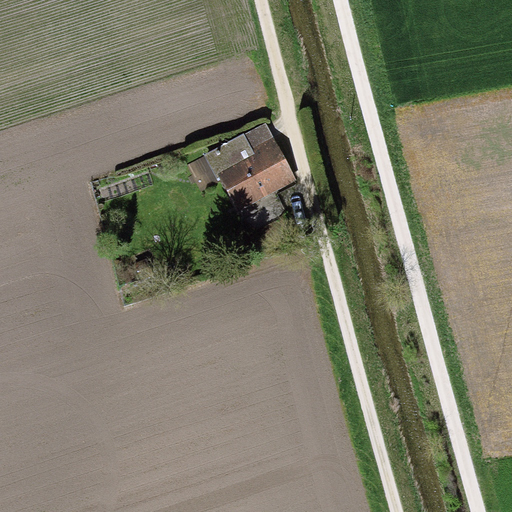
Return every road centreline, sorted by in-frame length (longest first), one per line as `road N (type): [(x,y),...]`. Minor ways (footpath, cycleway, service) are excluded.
road 1 (unclassified): [(254,0),(399,511)]
road 2 (residential): [(483,511),(339,0)]
